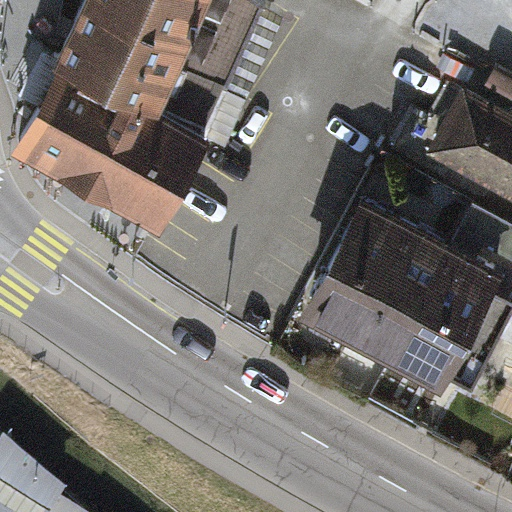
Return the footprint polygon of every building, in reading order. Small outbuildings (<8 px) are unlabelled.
[(83,0),(71,28),(217,107),(265,0),(83,0)] [(208,130),(217,107),(71,28),(61,51),(56,48),(33,93),(43,98),(21,138),(160,214),(208,130)] [(511,111),(459,81),(422,146),(511,196),(511,111)] [(415,213),(365,187),(300,312),(350,338),(415,213)] [(465,239),(415,213),(350,338),(400,364),(465,239)] [(511,263),(465,239),(400,364),(445,387),(511,263)] [(58,511),(69,497),(6,442),(0,451),(0,511),(58,511)]
